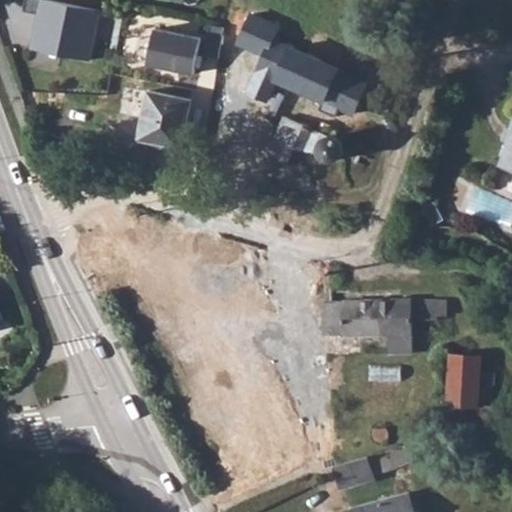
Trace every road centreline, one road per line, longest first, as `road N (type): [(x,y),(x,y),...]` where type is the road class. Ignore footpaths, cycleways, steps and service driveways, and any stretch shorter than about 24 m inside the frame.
road 1 (residential): [(284,240),(359,255),(458,0)]
road 2 (residential): [(21,204),(60,196),(284,240)]
road 3 (secondary): [(121,423),(21,204)]
road 4 (residential): [(284,240),(292,319),(318,412)]
road 5 (unclassified): [(121,423),(38,432),(0,427)]
